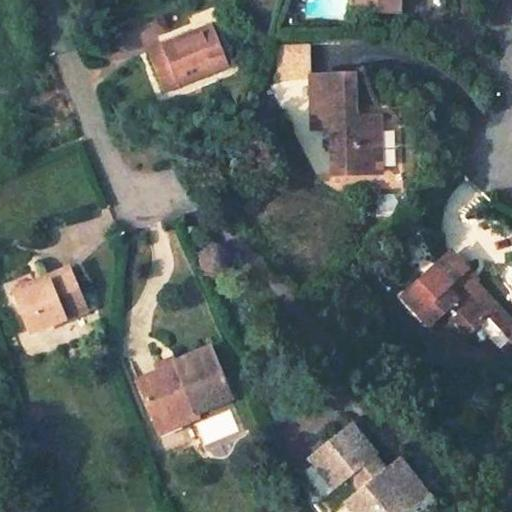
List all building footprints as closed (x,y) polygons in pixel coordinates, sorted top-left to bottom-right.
[(362,0),(362,15),(400,15),(400,0),(362,0)] [(217,22),(150,49),(167,94),(237,64),(217,22)] [(359,79),(318,77),(320,127),(338,128),(338,175),(384,177),(384,128),(361,125),(359,79)] [(468,271),(451,253),(408,293),(425,311),(420,317),(434,333),(448,320),(466,339),(497,312),(462,277),(468,271)] [(72,270),(15,297),(34,338),(90,312),(72,270)] [(177,366),(140,380),(156,422),(175,414),(179,426),(202,417),(200,411),(231,397),(210,346),(176,360),(177,366)] [(355,429),(313,459),(328,480),(348,466),(375,504),(365,511),(420,511),(433,503),(404,464),(389,474),(355,429)]
